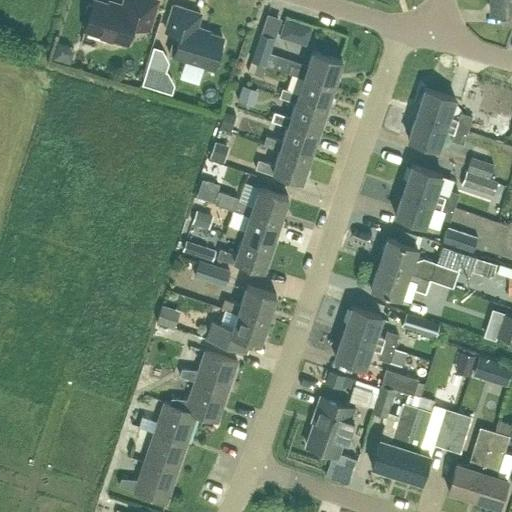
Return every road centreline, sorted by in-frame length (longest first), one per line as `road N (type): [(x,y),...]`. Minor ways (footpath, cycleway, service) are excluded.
road 1 (residential): [(249,466),(398,26)]
road 2 (residential): [(392,511),(249,466)]
